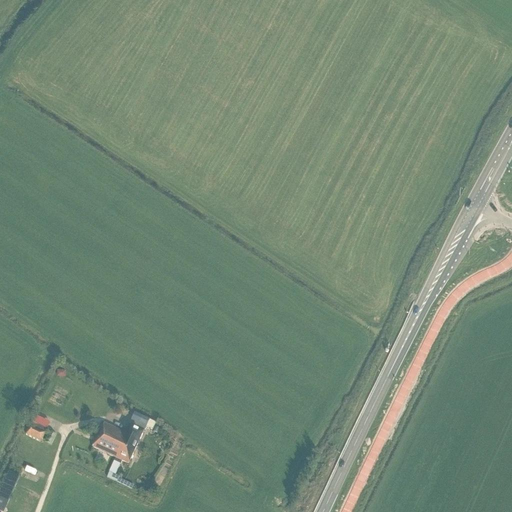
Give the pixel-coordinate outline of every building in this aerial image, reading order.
[(120,431),(119,431),(118,437),(124,441),(122,444),(125,446),(124,448),(134,452),(144,431),(149,420),(134,413),(129,424),(130,424),(126,434),(120,431)] [(47,430),(32,423),(26,435),(40,442),(47,430)] [(93,447),(115,458),(116,458),(122,444),(124,441),(118,437),(119,431),(120,431),(105,423),(101,430),(93,447)] [(56,435),(50,432),(45,442),(51,445),(56,435)] [(122,444),(116,458),(115,458),(109,472),(106,478),(132,490),(134,486),(119,479),(120,477),(115,475),(122,461),(129,464),(134,452),(124,448),(125,446),(122,444)] [(18,475),(23,464),(14,460),(9,471),(18,475)] [(0,511),(1,511),(3,511),(19,477),(8,472),(0,490),(0,511)] [(154,494),(157,487),(149,483),(145,490),(154,494)]
